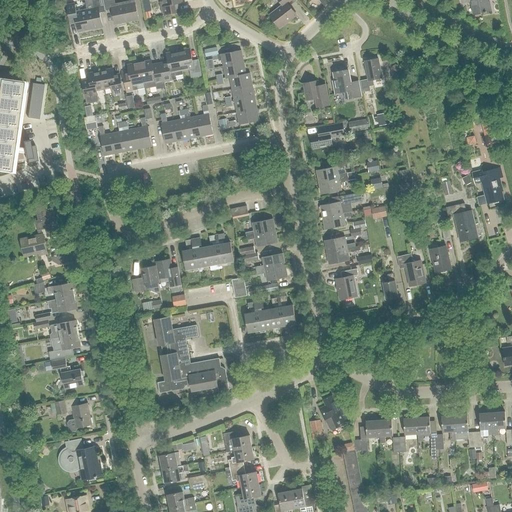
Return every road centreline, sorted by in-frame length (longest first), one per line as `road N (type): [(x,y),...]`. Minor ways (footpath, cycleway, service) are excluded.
road 1 (residential): [(296,198),(247,202),(117,238),(99,186),(100,175),(287,139)]
road 2 (residential): [(141,442),(118,388),(82,230)]
road 3 (residential): [(358,376),(387,335),(470,292),(511,250)]
road 4 (residential): [(318,358),(321,329),(296,198)]
road 5 (residential): [(511,386),(413,393),(358,376)]
road 6 (residential): [(511,74),(461,56),(382,0)]
road 7 (residential): [(212,10),(194,27),(76,52)]
road 8 (residential): [(324,511),(314,469),(284,457),(256,397)]
road 9 (residential): [(141,442),(256,397)]
